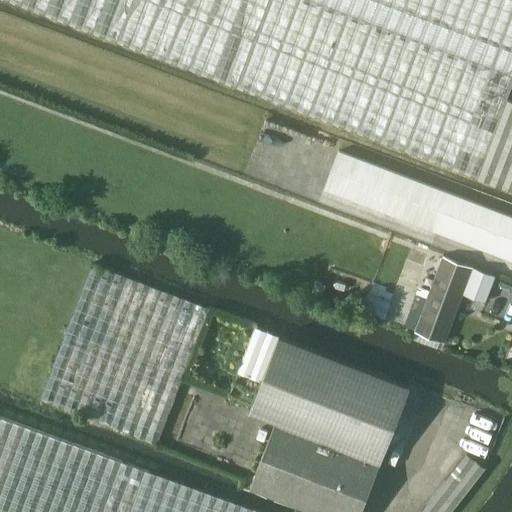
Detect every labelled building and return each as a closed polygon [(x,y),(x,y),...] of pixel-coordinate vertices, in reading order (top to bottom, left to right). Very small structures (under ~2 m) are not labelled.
[(511,82),(511,0),(8,0),(31,8),(268,96),(511,188),(511,99),(506,98),(511,82)] [(323,188),(511,259),(511,216),(338,150),(323,188)] [(494,275),(473,267),(442,255),(414,330),(444,342),(463,292),(485,301),(494,275)] [(92,263),(40,398),(156,443),(208,308),(92,263)] [(384,314),(395,292),(375,282),(365,305),(384,314)] [(258,378),(247,407),(276,418),(250,485),(319,511),(361,511),(411,383),(254,323),(236,370),(258,378)] [(0,417),(0,511),(102,511),(121,460),(31,428),(0,417)] [(448,511),(484,467),(465,452),(417,511),(448,511)] [(121,460),(102,511),(264,511),(254,508),(254,510),(149,470),(121,460)]
